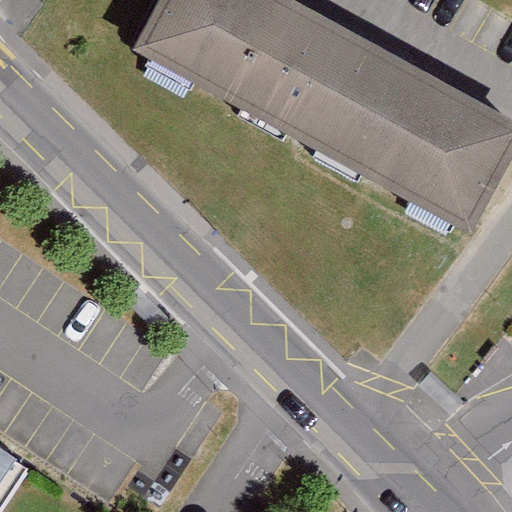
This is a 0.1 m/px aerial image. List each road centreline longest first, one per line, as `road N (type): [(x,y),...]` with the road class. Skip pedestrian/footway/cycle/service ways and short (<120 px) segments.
road 1 (tertiary): [(342,431),(0,92)]
road 2 (residential): [(511,208),(342,431)]
